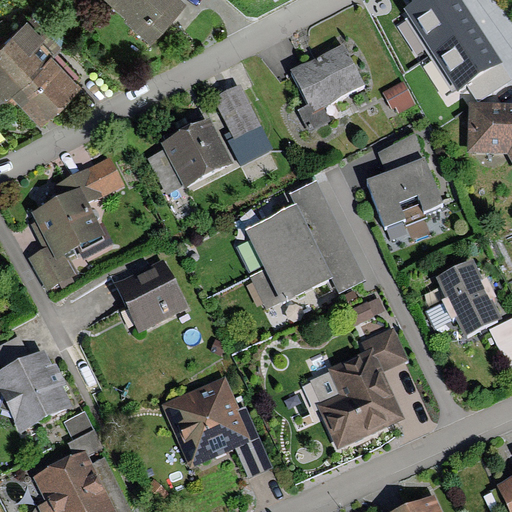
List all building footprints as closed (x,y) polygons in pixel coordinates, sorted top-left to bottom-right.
[(175,0),(106,0),(147,37),(178,2),(175,0)] [(385,29),(398,52),(437,31),(424,7),(385,29)] [(35,127),(75,89),(42,55),(47,50),(23,26),(0,47),(0,106),(8,99),(35,127)] [(341,53),(292,78),(310,113),(359,88),(341,53)] [(402,89),(384,98),(394,118),(412,108),(402,89)] [(241,94),(217,105),(234,143),(258,132),(241,94)] [(511,110),(472,110),(472,151),(511,152),(511,154),(511,110)] [(210,132),(168,151),(188,195),(230,176),(210,132)] [(389,177),(364,187),(382,235),(440,213),(413,143),(382,160),(389,177)] [(66,259),(101,242),(84,209),(99,201),(87,178),(56,194),(65,210),(39,223),(54,254),(33,265),(47,291),(75,277),(66,259)] [(301,218),(252,240),(282,306),(331,285),(301,218)] [(118,290),(138,330),(180,309),(160,269),(118,290)] [(440,284),(466,340),(495,327),(470,271),(440,284)] [(511,374),(511,373),(511,328),(494,337),(511,374)] [(319,414),(336,450),(397,423),(376,377),(404,364),(391,337),(366,348),(371,360),(333,377),(344,403),(319,414)] [(1,386),(23,435),(67,415),(46,368),(31,375),(17,344),(0,351),(0,368),(6,383),(1,386)] [(224,387),(167,413),(192,467),(232,449),(246,480),(268,470),(244,416),(238,418),(224,387)] [(85,417),(63,427),(71,442),(92,432),(85,417)] [(39,484),(52,511),(125,511),(103,467),(91,472),(85,460),(101,453),(94,438),(69,449),(77,465),(39,484)] [(511,511),(511,489),(501,494),(508,511),(511,511)]
